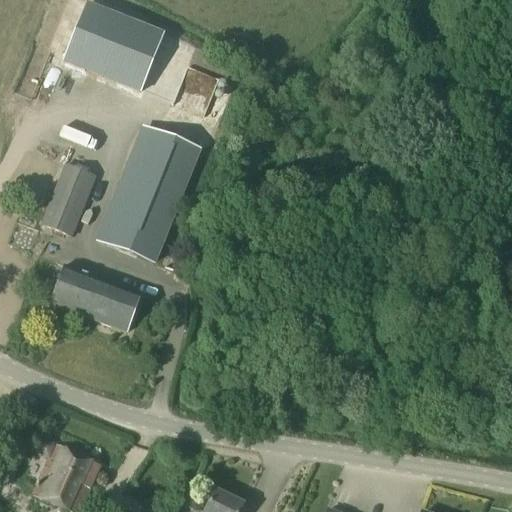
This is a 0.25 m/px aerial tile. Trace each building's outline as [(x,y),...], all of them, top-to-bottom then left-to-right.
[(87,7),(64,65),(139,95),(162,38),(87,7)] [(61,165),(38,226),(69,238),(93,177),(61,165)] [(137,259),(146,236),(121,226),(127,211),(114,206),(99,244),(137,259)] [(49,307),(124,335),(138,298),(63,269),(49,307)] [(32,498),(63,511),(80,511),(99,468),(54,448),(32,498)] [(239,511),(241,508),(214,495),(205,511),(239,511)]
